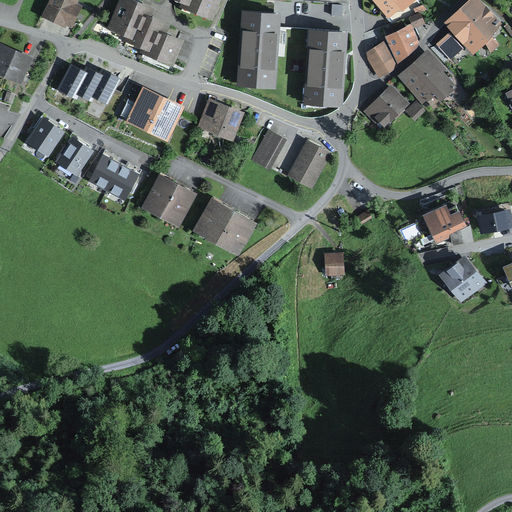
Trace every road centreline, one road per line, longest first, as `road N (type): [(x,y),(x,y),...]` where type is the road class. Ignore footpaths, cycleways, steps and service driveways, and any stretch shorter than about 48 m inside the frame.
road 1 (track): [(0,400),(128,365),(175,341),(307,221)]
road 2 (residential): [(337,134),(71,43)]
road 3 (residential): [(337,134),(345,160),(387,194),(511,169)]
road 4 (residential): [(71,43),(0,159)]
road 5 (residential): [(365,92),(413,56),(464,0)]
